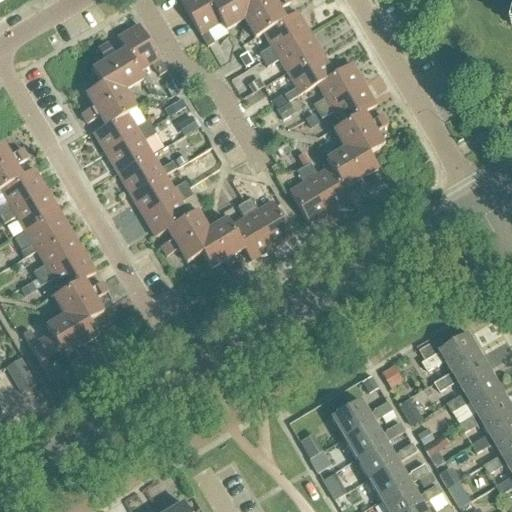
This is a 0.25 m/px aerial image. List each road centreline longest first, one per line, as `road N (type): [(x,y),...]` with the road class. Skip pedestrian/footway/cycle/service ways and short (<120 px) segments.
road 1 (tertiary): [(0,496),(474,203)]
road 2 (residential): [(0,68),(156,327)]
road 3 (residential): [(474,203),(354,0)]
road 4 (residential): [(138,0),(178,67),(224,102),(248,157)]
